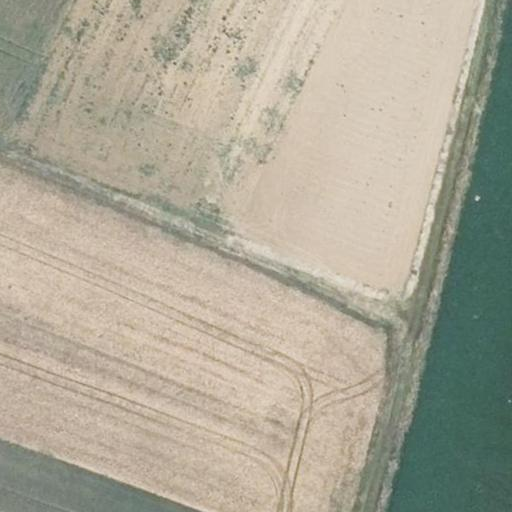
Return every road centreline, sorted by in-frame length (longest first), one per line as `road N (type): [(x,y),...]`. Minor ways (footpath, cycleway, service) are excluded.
road 1 (track): [(494,0),(372,511)]
road 2 (track): [(0,154),(420,319)]
